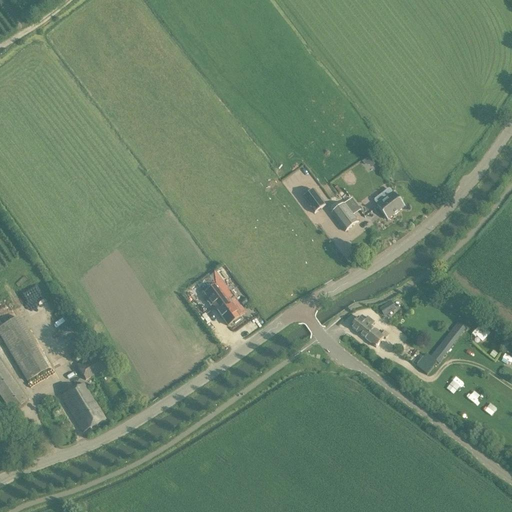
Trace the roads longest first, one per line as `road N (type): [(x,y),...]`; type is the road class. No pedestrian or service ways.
road 1 (tertiary): [(0,482),(103,441),(301,308)]
road 2 (tertiary): [(301,308),(429,227),(511,124)]
road 3 (tertiary): [(511,478),(341,357),(301,308)]
